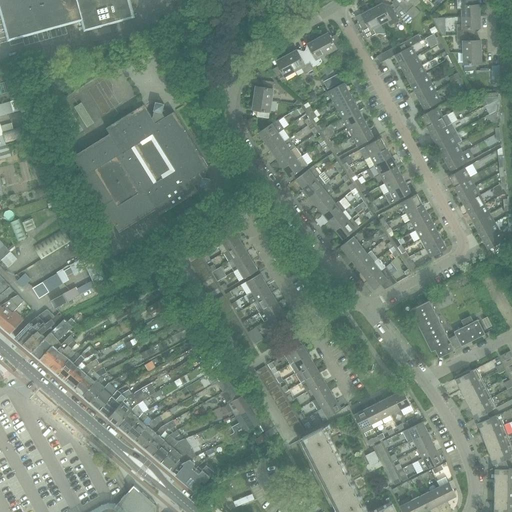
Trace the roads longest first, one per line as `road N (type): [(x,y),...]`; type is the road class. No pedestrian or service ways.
road 1 (residential): [(365,309),(454,257),(461,242),(335,8)]
road 2 (residential): [(356,298),(249,153),(231,97),(271,42),(335,8)]
road 3 (tertiary): [(191,511),(0,347)]
road 4 (residential): [(468,511),(462,448),(420,379)]
road 5 (residential): [(245,223),(309,328)]
